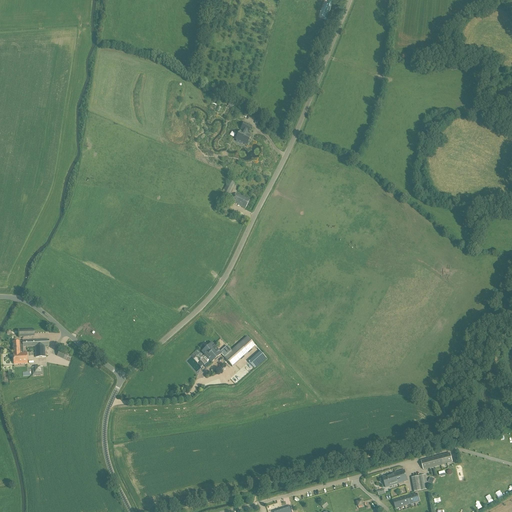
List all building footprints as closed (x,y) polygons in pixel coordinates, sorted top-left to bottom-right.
[(244,123),(241,129),(243,129),(242,132),(240,131),(239,132),(238,131),(235,137),(237,138),(236,139),(237,140),(236,141),(242,144),(243,142),(247,144),(247,145),(251,137),(250,137),(246,135),(248,132),(248,133),(251,127),(251,126),(251,127),(244,123)] [(235,184),(229,180),(223,192),(229,195),(235,184)] [(232,202),(245,209),(250,200),(236,193),(232,202)] [(90,316),(103,330),(106,328),(93,314),(90,316)] [(19,330),(19,338),(34,337),(34,329),(19,330)] [(227,346),(220,352),(221,354),(224,357),(233,367),(249,353),(256,347),(246,337),(232,350),(231,351),(227,346)] [(20,341),(12,342),(13,353),(23,353),(23,347),(22,342),(20,342),(20,341)] [(207,348),(202,352),(206,357),(205,358),(204,359),(207,362),(209,360),(211,362),(221,354),(220,352),(213,345),(208,349),(207,348)] [(45,346),(35,347),(35,358),(45,357),(45,346)] [(57,356),(66,361),(69,354),(60,350),(57,356)] [(260,352),(249,362),(255,369),(266,359),(262,354),(260,352)] [(23,353),(13,353),(13,365),(28,364),(27,353),(23,353)] [(32,368),(33,375),(43,375),(42,367),(32,368)] [(246,400),(251,396),(244,388),(238,392),(246,400)] [(197,438),(199,443),(209,439),(207,434),(197,438)] [(423,470),(453,462),(450,453),(421,461),(423,470)] [(386,488),(407,481),(404,470),(383,477),(386,488)] [(425,475),(419,476),(421,487),(414,488),(414,492),(418,491),(428,489),(425,475)] [(396,509),(410,505),(420,502),(418,493),(407,497),(407,496),(393,500),(396,509)]
